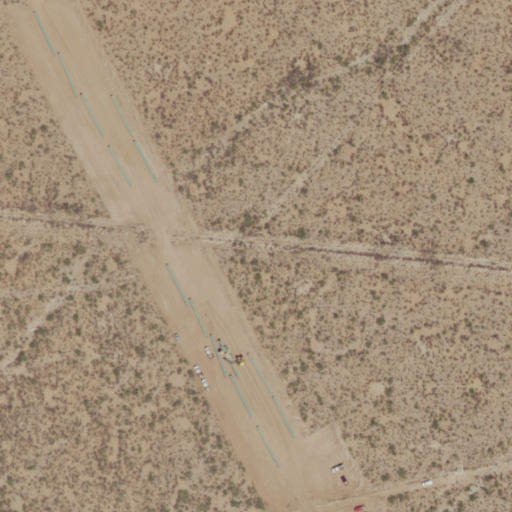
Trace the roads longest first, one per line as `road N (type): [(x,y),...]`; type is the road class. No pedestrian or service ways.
road 1 (track): [(511,376),(0,340)]
road 2 (track): [(0,257),(248,173),(403,0)]
